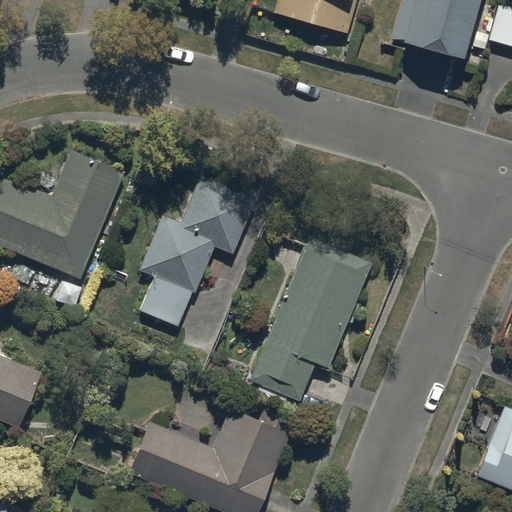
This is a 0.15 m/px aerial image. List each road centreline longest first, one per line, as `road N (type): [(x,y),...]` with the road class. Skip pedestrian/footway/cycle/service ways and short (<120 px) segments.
road 1 (residential): [(501,171),(102,61),(54,62),(0,77)]
road 2 (residential): [(501,171),(360,511)]
